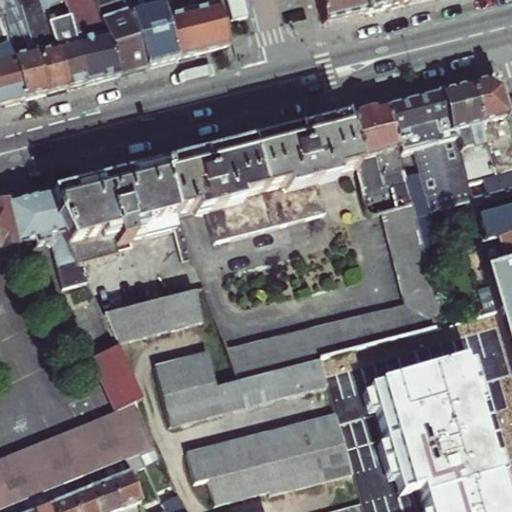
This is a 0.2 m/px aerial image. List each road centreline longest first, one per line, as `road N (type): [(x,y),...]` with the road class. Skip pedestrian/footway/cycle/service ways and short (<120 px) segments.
road 1 (secondary): [(0,168),(286,97)]
road 2 (secondary): [(279,73),(0,141)]
road 3 (secondary): [(286,97),(507,42)]
road 4 (secondary): [(499,16),(279,73)]
